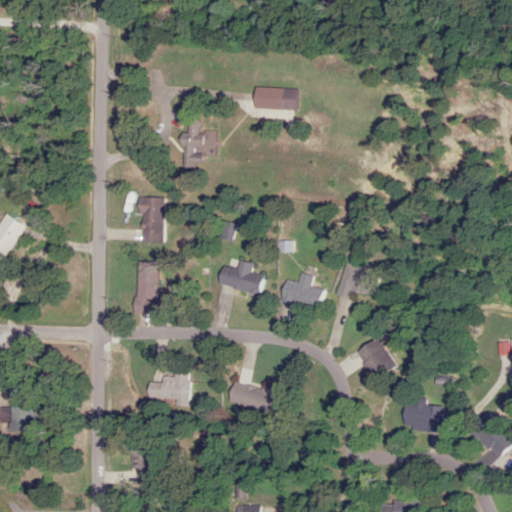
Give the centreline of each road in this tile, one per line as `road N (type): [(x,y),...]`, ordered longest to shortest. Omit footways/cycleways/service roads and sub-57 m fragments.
road 1 (residential): [(99,511),(106,0)]
road 2 (residential): [(0,332),(214,332),(323,356),(343,375),(350,403),(353,511)]
road 3 (residential): [(354,463),(444,462),(471,479),(491,511)]
